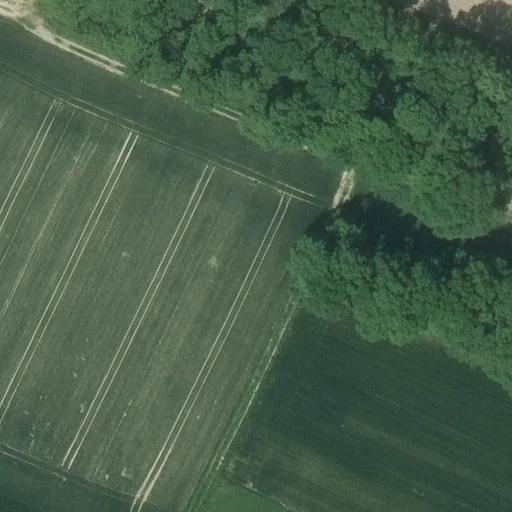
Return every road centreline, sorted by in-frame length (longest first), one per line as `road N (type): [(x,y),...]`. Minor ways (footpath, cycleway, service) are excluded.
road 1 (track): [(511,227),(0,8)]
road 2 (track): [(362,167),(195,511)]
